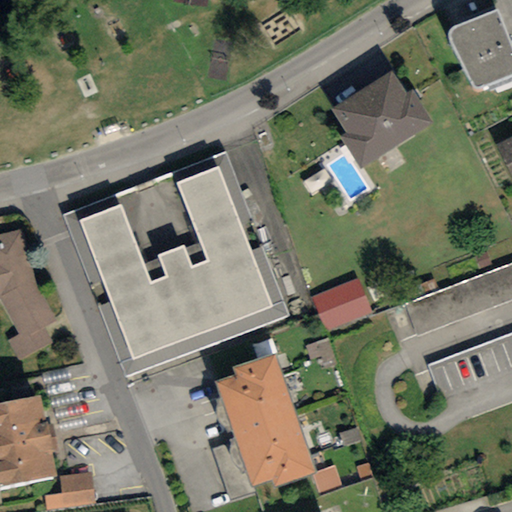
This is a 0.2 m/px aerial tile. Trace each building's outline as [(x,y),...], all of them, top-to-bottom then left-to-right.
[(475,96),(511,80),(511,67),(492,21),(447,36),(442,46),(467,93),(475,96)] [(389,76),(327,113),(343,140),(337,144),(355,175),(431,130),(410,93),(402,98),(389,76)] [(511,145),(496,152),(511,187),(511,145)] [(118,215),(81,229),(132,361),(265,310),(212,175),(170,191),(200,267),(187,272),(179,253),(155,263),(162,283),(146,289),(118,215)] [(19,230),(0,233),(0,301),(18,335),(20,339),(44,327),(56,321),(26,264),(19,230)] [(511,303),(511,265),(405,307),(417,340),(511,303)] [(373,319),(360,285),(318,301),(330,335),(373,319)] [(52,344),(44,327),(20,339),(18,335),(7,340),(18,361),(52,344)] [(511,341),(430,366),(441,402),(511,380),(511,341)] [(211,392),(245,494),(265,488),(267,496),(311,481),(270,362),(228,376),(231,385),(211,392)] [(39,396),(0,402),(0,485),(56,476),(52,454),(57,453),(51,421),(44,423),(39,396)] [(61,493),(43,496),(44,511),(46,511),(95,506),(91,472),(59,476),(61,493)]
